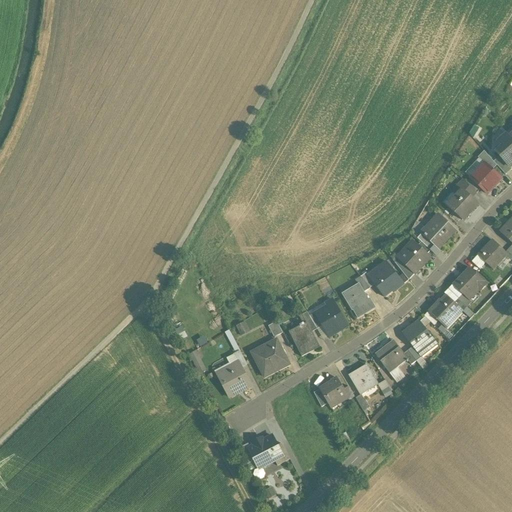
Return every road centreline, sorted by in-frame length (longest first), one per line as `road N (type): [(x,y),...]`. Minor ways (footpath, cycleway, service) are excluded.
road 1 (track): [(0,442),(142,306),(313,0)]
road 2 (residential): [(511,192),(370,334),(245,409)]
road 3 (tertiary): [(304,511),(511,293)]
road 4 (track): [(142,306),(256,511)]
road 5 (track): [(0,167),(37,84),(51,0)]
